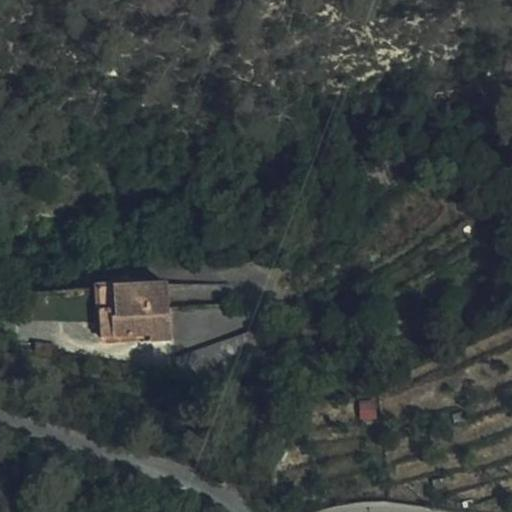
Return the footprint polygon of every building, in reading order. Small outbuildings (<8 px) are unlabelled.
[(167,285),(114,288),(117,319),(112,320),(113,337),(150,335),(151,341),(172,340),(167,285)] [(117,319),(114,288),(97,289),(100,338),(113,337),(112,320),(117,319)] [(255,333),(187,356),(192,367),(203,382),(261,355),(255,333)] [(34,360),(54,363),(57,348),(36,345),(34,360)] [(192,367),(187,356),(180,358),(186,378),(203,382),(192,367)] [(463,413),(452,416),(454,424),(465,420),(463,413)]
